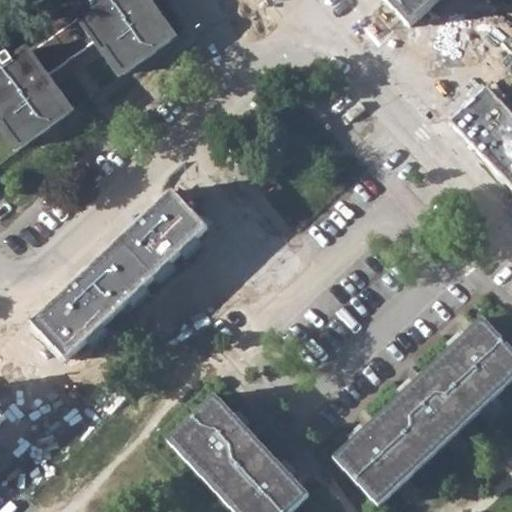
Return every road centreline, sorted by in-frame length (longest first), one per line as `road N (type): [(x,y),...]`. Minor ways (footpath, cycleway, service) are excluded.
road 1 (residential): [(0,245),(43,287),(198,146),(223,106),(230,67)]
road 2 (residential): [(442,272),(393,223),(374,224),(261,329),(258,352),(290,387),(309,393),(329,383)]
road 3 (residential): [(230,67),(287,38),(315,36),(343,50),(496,218)]
road 4 (residential): [(329,383),(442,272)]
